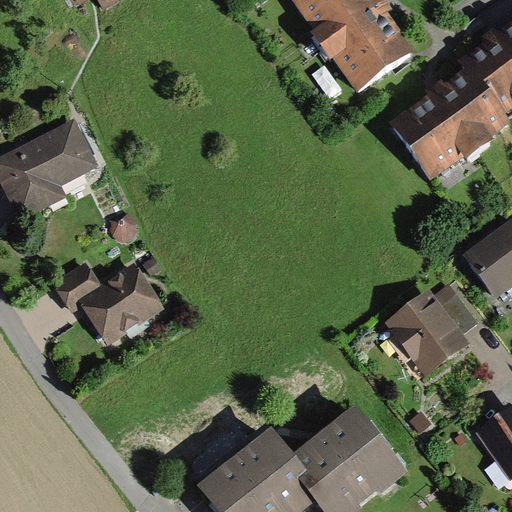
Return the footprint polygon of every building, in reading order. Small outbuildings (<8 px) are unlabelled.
[(78,0),(81,3),(85,0),(96,0),(103,11),(119,0),(78,0)] [(290,0),(356,94),(414,54),(376,0),(290,0)] [(440,87),(392,124),(431,178),(509,122),(503,115),(511,108),(511,23),(499,33),(460,62),(465,69),(440,87)] [(97,166),(75,120),(0,156),(0,181),(19,220),(66,197),(60,184),(97,166)] [(130,213),(109,222),(114,236),(122,242),(134,237),(136,226),(130,213)] [(511,219),(463,255),(495,300),(511,288),(511,219)] [(87,263),(54,283),(73,312),(84,305),(106,292),(102,286),(87,263)] [(137,263),(102,286),(106,292),(84,305),(109,345),(167,309),(137,263)] [(449,286),(435,296),(462,334),(477,324),(449,286)] [(435,296),(430,291),(386,323),(425,377),(470,345),(462,334),(435,296)] [(293,453),(272,427),(198,486),(218,511),(299,511),(313,501),(321,511),(355,511),(410,469),(357,402),(293,453)] [(511,405),(476,430),(510,480),(511,478),(511,405)]
